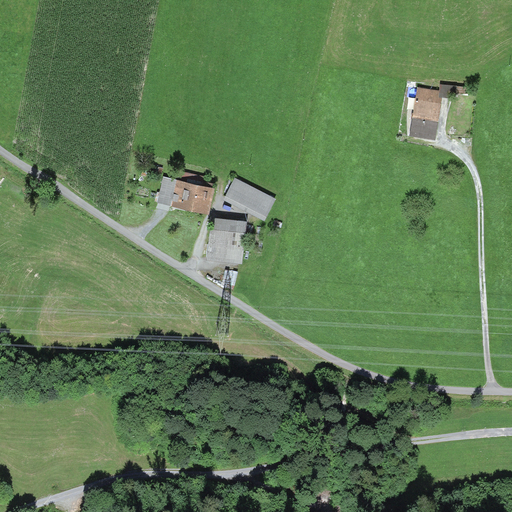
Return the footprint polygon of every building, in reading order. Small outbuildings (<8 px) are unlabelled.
[(456,86),(455,92),(468,94),(469,87),(456,86)] [(410,106),(417,107),(416,114),(413,113),(412,118),(415,118),(412,133),(433,137),(440,93),(420,90),(418,99),(412,98),(410,106)] [(272,199),(236,181),(228,196),(264,215),(272,199)] [(178,182),(173,203),(207,210),(212,184),(205,182),(204,188),(178,182)] [(209,257),(240,261),(244,224),(214,220),(209,257)]
